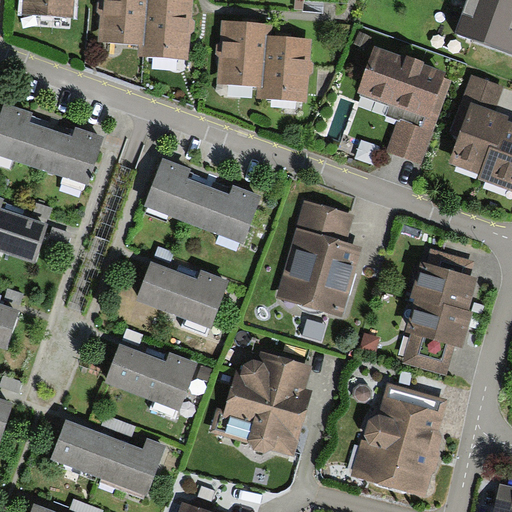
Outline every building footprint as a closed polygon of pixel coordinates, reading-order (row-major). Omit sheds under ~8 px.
[(24,0),(23,17),(73,21),(74,0),(24,0)] [(103,0),(99,44),(141,49),(144,49),(147,0),(103,0)] [(159,0),(147,0),(144,49),(141,49),(141,57),(187,61),(191,2),(165,0),(159,0)] [(511,52),(511,0),(469,0),(457,32),(511,52)] [(251,27),(223,24),(217,86),(259,91),(263,91),(268,38),(271,39),(272,29),(251,27)] [(271,39),(268,38),(263,91),(259,91),(258,99),(306,103),(312,43),(284,40),(271,39)] [(450,84),(375,56),(359,99),(404,115),(390,153),(420,164),(450,84)] [(448,166),(481,178),(491,152),(497,155),(509,125),(510,121),(495,115),(505,89),(472,77),(450,135),(459,138),(448,166)] [(0,121),(0,159),(38,172),(51,134),(30,127),(33,117),(5,108),(0,121)] [(34,123),(72,132),(74,123),(36,114),(34,123)] [(481,178),(479,182),(511,194),(511,126),(509,125),(497,155),(491,152),(481,178)] [(51,134),(38,172),(88,189),(104,141),(76,132),(73,141),(51,134)] [(145,211),(191,229),(206,189),(188,182),(192,173),(163,162),(145,211)] [(194,169),(191,176),(229,192),(232,185),(194,169)] [(206,189),(191,229),(244,249),(263,199),(233,188),(229,198),(206,189)] [(0,250),(36,263),(48,225),(2,210),(6,199),(0,196),(0,250)] [(355,219),(305,204),(278,300),(342,318),(361,251),(347,247),(355,219)] [(425,266),(421,265),(410,303),(415,303),(405,337),(411,339),(404,364),(447,376),(454,349),(463,352),(473,317),(467,315),(477,283),(469,281),(474,264),(430,251),(425,266)] [(152,268),(138,304),(212,332),(230,284),(201,273),(197,285),(152,268)] [(0,304),(3,294),(0,293),(0,347),(8,350),(21,312),(0,304)] [(166,359),(170,350),(145,340),(141,349),(166,359)] [(121,350),(107,386),(178,414),(197,367),(171,357),(167,368),(121,350)] [(301,412),(312,369),(263,353),(258,365),(253,364),(243,369),(241,380),(245,390),(233,386),(225,412),(218,410),(210,434),(249,446),(255,454),(265,457),(273,453),(294,459),(307,414),(301,412)] [(439,434),(448,404),(388,388),(379,420),(370,424),(365,439),(366,442),(362,441),(351,477),(425,500),(443,440),(439,434)] [(0,446),(13,408),(0,403),(0,446)] [(68,425),(53,464),(146,500),(165,450),(146,443),(142,454),(124,446),(102,438),(68,425)] [(511,511),(511,489),(481,483),(474,511),(511,511)]
